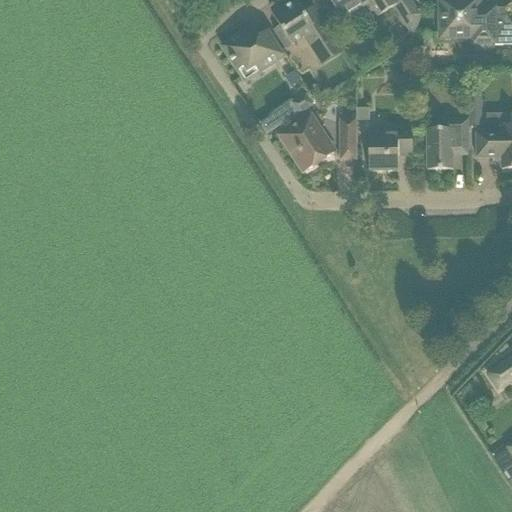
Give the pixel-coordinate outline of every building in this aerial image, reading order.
[(328,0),(329,1),(333,9),(330,10),(337,22),(353,13),(355,16),(371,7),(377,18),(385,14),(392,9),(412,39),(420,17),(409,0),(404,0),(401,2),(400,0),(328,0)] [(511,47),(511,29),(503,9),(481,10),(481,0),(437,0),(438,17),(439,36),(439,40),(479,40),(479,46),(490,46),(490,47),(511,47)] [(312,52),(322,67),(343,54),(314,7),(312,8),(304,13),(296,1),(272,16),(291,46),(304,38),(312,52)] [(285,57),(268,32),(258,39),(252,29),(222,48),(241,78),(265,63),(268,68),(285,57)] [(289,105),(298,117),(313,107),(305,94),(289,105)] [(479,98),(467,98),(468,128),(480,128),(479,98)] [(500,135),(476,135),(476,139),(476,159),(501,159),(501,171),(511,170),(511,111),(508,116),(509,127),(500,127),(500,135)] [(280,137),(304,174),(334,154),(323,137),(310,117),(297,126),(280,137)] [(340,121),(340,141),(340,161),(356,161),(355,141),(354,121),(340,121)] [(467,156),(467,136),(467,121),(442,122),(442,131),(426,131),(427,152),(427,172),(452,172),(452,157),(466,156),(467,156)] [(368,133),(368,153),(369,173),(398,173),(398,157),(400,154),(412,154),(411,138),(411,128),(385,129),(385,133),(368,133)] [(511,360),(489,375),(498,390),(511,381),(511,360)]
